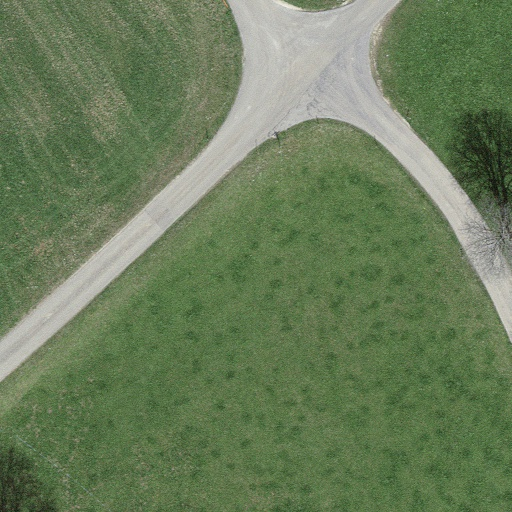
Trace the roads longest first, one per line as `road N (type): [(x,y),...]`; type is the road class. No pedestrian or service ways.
road 1 (unclassified): [(0,359),(315,81)]
road 2 (track): [(511,314),(462,207),(379,117),(315,81)]
